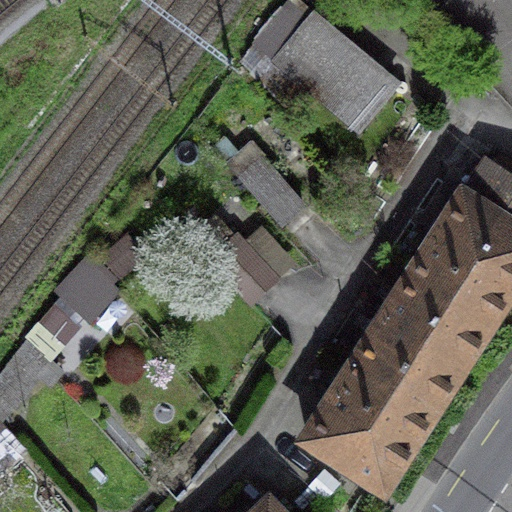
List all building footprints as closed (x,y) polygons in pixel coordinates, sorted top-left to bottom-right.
[(332,27),(289,67),(361,143),(403,104),(332,27)] [(272,170),(249,192),(289,234),(312,213),(272,170)] [(511,305),(511,217),(460,184),(293,443),(384,502),(511,305)] [(257,247),(222,280),(256,316),(291,283),(257,247)] [(287,511),(268,493),(247,511),(287,511)]
